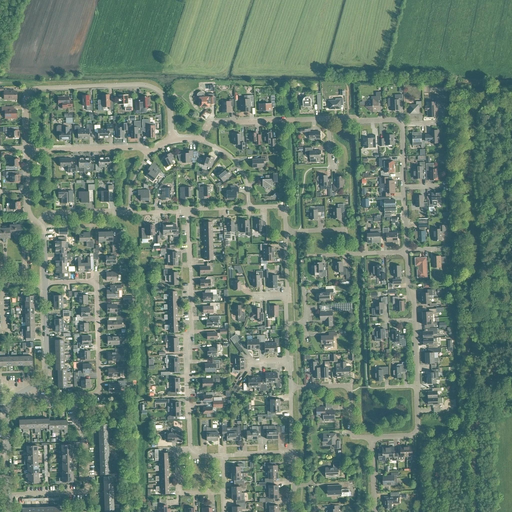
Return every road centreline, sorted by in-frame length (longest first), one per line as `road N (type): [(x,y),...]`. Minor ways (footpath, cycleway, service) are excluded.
road 1 (residential): [(190,450),(188,210)]
road 2 (residential): [(26,148),(25,100),(37,88),(147,85),(168,104),(172,140)]
road 3 (residential): [(9,494),(85,489),(75,395)]
road 4 (residential): [(328,118),(213,123),(199,138)]
road 5 (residential): [(75,395),(94,395),(99,386),(94,283)]
road 6 (residential): [(371,436),(351,432),(347,386),(290,387)]
road 7 (residential): [(26,150),(147,152)]
road 8 (unclassified): [(9,494),(6,408),(33,386)]
